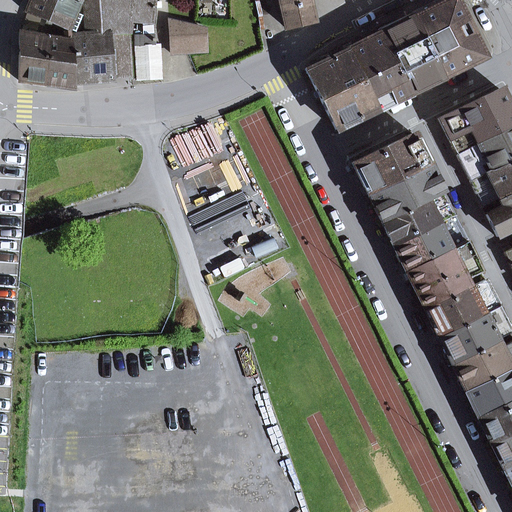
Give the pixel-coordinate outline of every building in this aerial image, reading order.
[(75,21),(71,18),(77,3),(70,0),(31,0),(26,13),(27,13),(41,19),(72,31),(75,21)] [(91,0),(88,6),(87,12),(85,36),(114,34),(113,14),(152,16),(152,0),(91,0)] [(278,0),(284,27),(312,22),(307,0),(278,0)] [(484,57),(455,0),(446,0),(413,16),(443,77),(484,57)] [(22,33),(37,35),(41,19),(27,13),(22,33)] [(377,30),(379,33),(413,16),(412,13),(377,30)] [(379,33),(409,94),(443,77),(413,16),(379,33)] [(169,22),(171,54),(189,53),(187,26),(169,22)] [(204,29),(187,26),(189,53),(206,52),(204,29)] [(20,33),(19,81),(45,85),(46,37),(37,35),(22,33),(20,33)] [(361,84),(375,111),(409,94),(379,33),(345,50),(361,84)] [(129,34),(114,34),(85,36),(70,37),(70,40),(71,81),(72,80),(109,79),(132,78),(129,34)] [(133,39),(137,82),(163,80),(160,44),(154,45),(153,35),(140,36),(140,38),(133,39)] [(71,81),(70,40),(46,37),(45,85),(73,88),(72,80),(71,81)] [(345,50),(305,70),(322,103),(361,84),(345,50)] [(322,103),(335,130),(375,111),(361,84),(322,103)] [(511,115),(499,89),(438,120),(456,155),(477,145),(477,144),(511,125),(511,115)] [(477,145),(456,155),(469,181),(485,174),(490,171),(490,170),(511,159),(511,125),(477,144),(477,145)] [(413,134),(352,164),(368,196),(428,166),(413,134)] [(469,181),(481,206),(498,198),(511,190),(511,159),(490,170),(490,171),(485,174),(469,181)] [(428,166),(368,196),(380,220),(424,199),(440,191),(428,166)] [(496,237),(511,228),(511,190),(498,198),(502,207),(486,215),(496,237)] [(424,199),(380,220),(392,246),(436,224),(452,215),(440,191),(424,199)] [(436,224),(392,246),(405,271),(466,241),(452,215),(436,224)] [(468,287),(464,280),(481,272),(466,241),(405,271),(424,309),(468,287)] [(468,287),(424,309),(437,336),(481,313),(482,314),(498,306),(484,279),(472,285),(476,293),(472,295),(468,287)] [(481,313),(437,336),(451,363),(495,340),(511,332),(498,306),(482,314),(481,313)] [(495,340),(451,363),(464,390),(508,367),(509,369),(511,367),(511,341),(499,348),(495,340)] [(508,367),(464,390),(477,417),(511,399),(511,367),(509,369),(508,367)] [(511,399),(477,417),(490,444),(511,432),(511,399)] [(511,432),(490,444),(502,468),(511,462),(511,432)] [(511,462),(502,468),(511,488),(511,462)]
